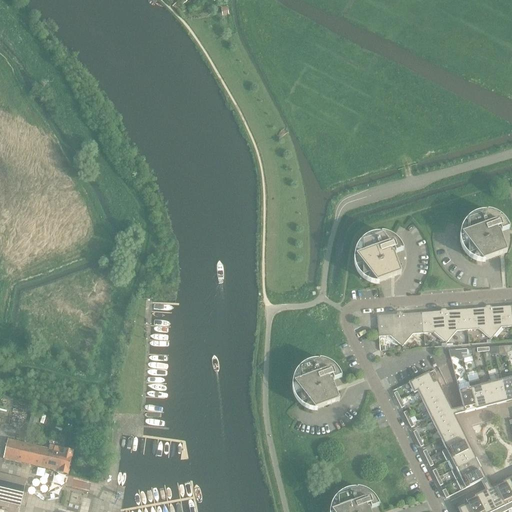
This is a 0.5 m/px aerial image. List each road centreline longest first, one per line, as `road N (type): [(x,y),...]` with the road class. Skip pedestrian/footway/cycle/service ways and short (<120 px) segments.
road 1 (residential): [(438,511),(348,332),(346,311),(511,293)]
road 2 (unclassified): [(345,204),(511,153)]
